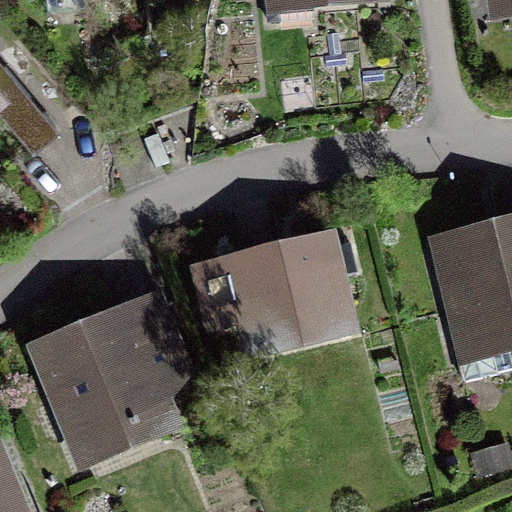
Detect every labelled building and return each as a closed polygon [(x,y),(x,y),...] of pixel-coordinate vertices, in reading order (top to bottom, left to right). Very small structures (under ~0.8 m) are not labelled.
[(266,0),(269,22),(314,18),(313,3),(339,0),(266,0)] [(0,108),(31,146),(55,126),(5,65),(0,68),(0,108)] [(169,162),(158,134),(144,140),(155,168),(169,162)] [(511,339),(511,232),(447,248),(468,340),(503,332),(505,341),(511,339)] [(329,241),(202,271),(212,311),(240,304),(251,347),(349,324),(338,278),(357,273),(350,244),(331,249),(329,241)] [(156,309),(45,354),(84,449),(163,417),(148,382),(181,369),(156,309)] [(12,435),(0,439),(0,511),(23,511),(39,506),(12,435)] [(505,447),(473,456),(479,476),(511,467),(505,447)]
